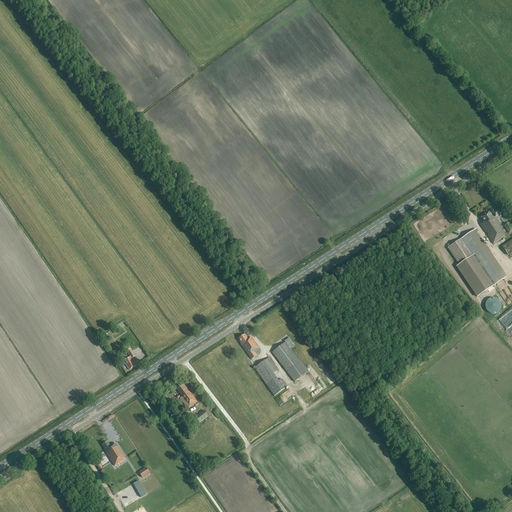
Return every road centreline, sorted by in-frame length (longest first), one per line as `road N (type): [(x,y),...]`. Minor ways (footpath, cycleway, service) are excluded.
road 1 (unclassified): [(240,323),(452,186)]
road 2 (primary): [(235,315),(447,179)]
road 3 (track): [(264,353),(306,410),(245,452),(284,511)]
